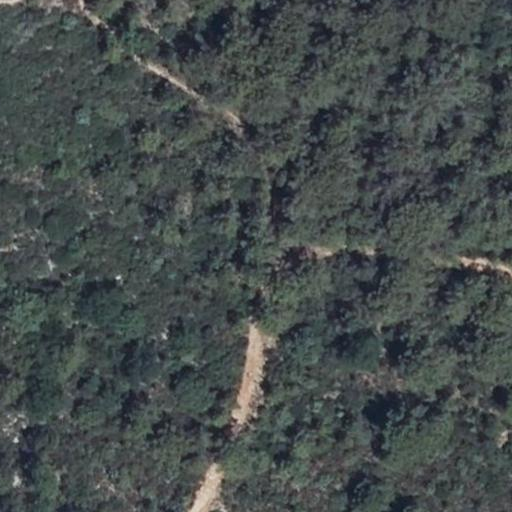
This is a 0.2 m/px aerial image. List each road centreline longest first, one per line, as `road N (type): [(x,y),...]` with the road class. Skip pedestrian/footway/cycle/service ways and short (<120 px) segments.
road 1 (track): [(197,511),(243,415),(254,341),(283,246),(372,249),(511,271)]
road 2 (track): [(81,0),(145,58),(255,132),(279,181),(283,246)]
